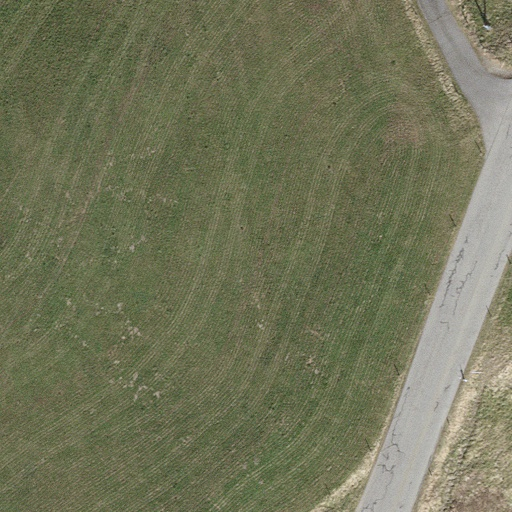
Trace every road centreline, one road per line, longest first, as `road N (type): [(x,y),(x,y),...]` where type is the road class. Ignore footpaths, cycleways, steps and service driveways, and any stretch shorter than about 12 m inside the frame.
road 1 (residential): [(390,511),(511,183)]
road 2 (track): [(438,0),(472,80),(511,114)]
